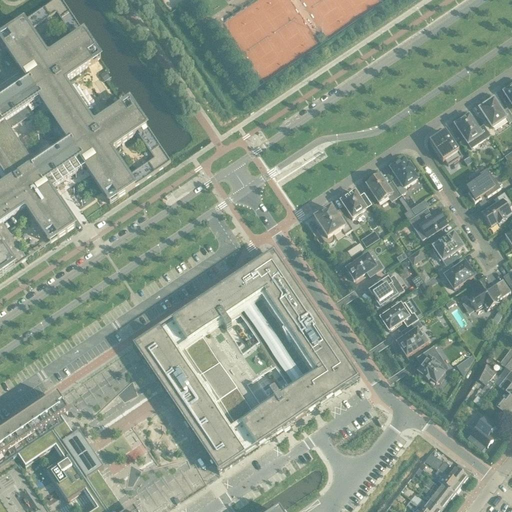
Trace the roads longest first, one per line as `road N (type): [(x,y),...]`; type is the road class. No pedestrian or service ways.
road 1 (residential): [(0,404),(221,255),(225,244),(207,215)]
road 2 (tertiary): [(246,188),(318,142),(382,128),(511,42)]
road 3 (tertiary): [(484,0),(232,168)]
road 4 (tertiary): [(232,168),(0,324)]
road 5 (residential): [(246,188),(385,393)]
road 6 (tertiary): [(0,351),(207,215)]
road 7 (residential): [(413,137),(487,255)]
road 8 (residential): [(321,436),(208,511)]
road 9 (residential): [(306,209),(413,137)]
